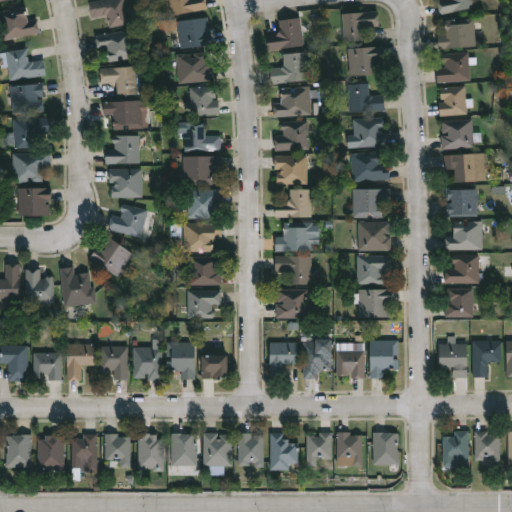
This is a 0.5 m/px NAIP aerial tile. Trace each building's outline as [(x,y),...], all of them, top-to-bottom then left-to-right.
[(128,0),(131,14),(133,24),(111,28),(108,15),(94,18),(91,3),(104,0),(128,0)] [(208,0),(210,9),(175,17),(171,0),(208,0)] [(472,0),(474,7),(438,15),(435,0),(472,0)] [(28,8),(30,21),(40,19),(42,33),(4,38),(1,12),(14,10),(15,14),(19,13),(18,9),(28,8)] [(363,40),(342,42),(340,14),(376,11),(377,26),(362,27),(363,40)] [(210,29),(210,32),(215,32),(217,45),(184,50),(180,22),(211,18),(212,29),(210,29)] [(306,46),(269,52),(267,36),(277,35),(281,29),(279,21),(302,18),(306,46)] [(475,47),(438,49),(436,35),(445,35),(444,20),(473,18),(475,47)] [(135,30),(140,57),(111,62),(109,48),(101,49),(98,36),(135,30)] [(376,75),(349,77),(347,49),(376,46),(377,58),(375,58),(376,75)] [(31,50),(32,62),(46,60),(48,77),(13,81),(9,52),(31,50)] [(308,80),(270,83),(269,68),(280,67),(283,65),(282,55),(313,52),(314,65),(307,66),(308,80)] [(468,52),(468,58),(474,57),(474,65),(469,65),(470,80),(436,83),(434,68),(444,67),(443,62),(441,63),(441,54),(468,52)] [(208,53),(209,63),(212,62),(213,67),(219,67),(221,80),(182,85),(179,56),(193,54),(194,59),(196,58),(196,54),(208,53)] [(144,66),(146,94),(119,96),(119,83),(103,83),(103,68),(144,66)] [(44,98),(44,100),(46,100),(47,113),(15,115),(13,85),(45,83),(46,98),(44,98)] [(366,83),(367,96),(382,95),(383,110),(347,113),(345,85),(366,83)] [(214,99),(215,100),(220,99),(221,113),(195,116),(192,87),(217,85),(218,98),(214,99)] [(309,86),(309,90),(317,89),(317,98),(310,99),(311,115),(272,118),(271,104),(279,103),(278,89),(309,86)] [(464,86),(465,99),(472,99),(472,107),(466,108),(466,115),(438,116),(437,102),(442,102),(442,99),(438,100),(438,88),(464,86)] [(143,101),(143,109),(147,109),(147,114),(144,114),(144,129),(117,130),(117,116),(107,116),(107,102),(143,101)] [(379,130),(379,132),(386,132),(387,146),(354,148),(352,119),(382,117),(383,129),(379,130)] [(39,136),(39,148),(17,149),(17,145),(12,145),(11,130),(16,130),(16,120),(53,119),(54,134),(39,136)] [(472,119),(473,133),(480,133),(480,141),(473,142),(473,147),(440,149),(440,136),(446,136),(446,133),(441,133),(440,121),(472,119)] [(311,150),(278,151),(277,136),(286,136),(285,125),(286,122),(307,121),(307,132),(310,139),(311,150)] [(208,123),(208,136),(224,136),(224,151),(189,152),(188,123),(208,123)] [(142,165),(108,164),(108,150),(116,150),(117,136),(142,136),(142,165)] [(380,151),(381,166),(387,166),(388,180),(350,182),(349,154),(362,153),(363,157),(367,157),(367,152),(380,151)] [(45,183),(17,183),(16,154),(53,153),(53,168),(47,168),(47,172),(45,172),(45,183)] [(485,153),(487,181),(453,183),(451,181),(450,177),(453,175),(453,170),(443,171),(442,156),(485,153)] [(216,185),(187,186),(187,157),(225,156),(225,170),(216,170),(216,185)] [(306,167),(306,184),(280,184),(280,173),(285,173),(285,170),(278,170),(278,156),(311,156),(306,161),(306,167)] [(145,181),(145,197),(115,197),(114,185),(116,185),(116,183),(111,183),(111,168),(145,168),(145,181)] [(476,187),(477,216),(443,216),(443,203),(450,204),(450,199),(444,199),(444,188),(472,189),(472,187),(476,187)] [(48,203),(48,205),(53,205),(53,214),(21,215),(20,189),(54,188),(54,202),(48,203)] [(218,217),(192,218),(192,189),(223,188),(222,217),(218,217)] [(311,216),(276,216),(276,202),(293,202),(293,189),(311,189),(311,216)] [(380,206),(380,217),(370,217),(370,213),(366,213),(366,217),(352,217),(351,190),(388,189),(389,203),(380,203),(380,206)] [(150,212),(143,237),(111,229),(114,214),(123,217),(125,211),(122,210),(123,205),(127,204),(150,210),(150,212)] [(481,221),(481,250),(445,250),(443,248),(443,239),(445,237),(451,236),(451,222),(462,222),(462,227),(466,227),(466,221),(481,221)] [(217,236),(217,252),(207,252),(207,247),(203,247),(203,252),(187,252),(187,222),(223,223),(223,236),(217,236)] [(311,225),(312,251),(273,252),(273,237),(281,237),(280,223),(291,223),(291,227),(300,226),(300,222),(311,222),(311,225)] [(383,232),(383,237),(390,236),(390,250),(357,250),(357,222),(388,222),(388,232),(383,232)] [(110,235),(135,252),(119,276),(92,257),(100,246),(105,250),(106,247),(103,245),(110,235)] [(311,256),(311,284),(288,283),(289,270),(278,270),(278,267),(275,267),(275,255),(311,256)] [(381,270),(381,276),(384,278),(383,284),(357,284),(356,255),(389,255),(389,270),(381,270)] [(478,256),(478,284),(444,284),(444,269),(453,269),(453,264),(451,264),(450,261),(450,258),(452,255),(478,256)] [(223,256),(223,267),(218,267),(218,270),(224,270),(224,285),(192,285),(192,265),(181,265),(181,256),(223,256)] [(24,301),(0,301),(0,279),(8,279),(8,264),(23,264),(24,301)] [(77,271),(78,275),(80,275),(80,273),(91,271),(93,288),(96,287),(98,302),(67,306),(63,268),(77,266),(77,271)] [(43,268),(43,278),(49,277),(50,275),(55,275),(57,277),(57,302),(28,303),(28,269),(43,268)] [(308,288),(308,317),(278,317),(278,303),(285,304),(285,301),(280,301),(280,288),(308,288)] [(472,288),(472,318),(443,317),(444,303),(450,303),(450,301),(446,301),(446,288),(472,288)] [(224,302),(224,304),(215,304),(214,310),(217,312),(217,315),(215,317),(190,317),(191,289),(224,290),(224,302)] [(386,301),(386,305),(390,305),(390,316),(359,316),(359,289),(392,289),(392,301),(386,301)] [(180,338),(180,342),(191,342),(191,338),(196,338),(196,344),(199,344),(198,379),(183,379),(183,371),(178,370),(178,368),(169,367),(169,361),(175,361),(175,355),(168,355),(169,341),(172,341),(172,337),(180,338)] [(305,378),(302,378),(302,340),(312,340),(312,338),(330,338),(330,370),(319,370),(319,373),(316,373),(316,378),(305,378)] [(164,339),(165,379),(136,378),(135,347),(154,346),(154,339),(164,339)] [(374,377),(369,377),(368,340),(398,340),(397,370),(383,370),(383,377),(374,377)] [(476,376),(471,376),(472,341),(500,341),(500,363),(486,363),(486,377),(476,376)] [(287,378),(273,378),(273,342),(301,342),(301,364),(287,364),(287,378)] [(79,380),(70,380),(70,344),(96,343),(96,364),(84,364),(84,380),(79,380)] [(466,343),(466,377),(451,377),(451,368),(439,368),(439,343),(466,343)] [(29,363),(30,380),(10,381),(10,363),(3,363),(3,345),(30,345),(31,363),(29,363)] [(131,346),(131,379),(116,380),(115,370),(110,370),(110,373),(103,373),(102,346),(131,346)] [(363,350),(363,378),(350,378),(350,372),(347,372),(347,376),(335,376),(335,349),(363,350)] [(64,352),(64,380),(49,380),(49,374),(35,374),(35,352),(64,352)] [(224,375),(224,379),(208,378),(208,354),(233,354),(233,375),(224,375)] [(467,430),(467,463),(458,463),(458,465),(441,466),(441,435),(453,435),(453,430),(467,430)] [(490,434),(500,433),(499,465),(489,464),(489,454),(482,454),(482,460),(472,459),(473,430),(486,430),(486,434),(490,434)] [(348,431),(348,434),(360,434),(360,464),(350,464),(350,455),(342,455),(342,457),(335,457),(335,431),(348,431)] [(381,431),(397,432),(397,464),(371,463),(371,431),(381,431)] [(197,433),(196,465),(174,465),(175,432),(197,433)] [(250,438),(252,438),(253,435),(262,435),(261,466),(252,466),(252,461),(246,461),(246,466),(236,466),(237,432),(250,433),(250,438)] [(331,432),(331,458),(322,458),(322,455),(316,455),(316,466),(305,465),(305,436),(319,436),(319,432),(331,432)] [(64,433),(64,436),(68,436),(68,469),(42,469),(42,439),(48,439),(48,434),(64,433)] [(121,434),(121,437),(133,437),(133,468),(123,468),(123,459),(117,459),(117,461),(107,461),(107,433),(121,434)] [(153,433),(153,434),(159,434),(159,439),(166,439),(166,468),(141,467),(141,433),(153,433)] [(217,433),(217,439),(219,439),(219,435),(231,435),(230,465),(221,466),(221,475),(206,475),(206,466),(201,466),(201,433),(217,433)] [(295,451),(295,463),(286,463),(286,470),(267,470),(268,433),(282,433),(282,439),(286,439),(286,443),(293,443),(293,451),(295,451)] [(34,467),(9,466),(10,435),(15,434),(34,434),(34,467)] [(99,434),(99,472),(83,471),(83,468),(74,467),(75,440),(77,437),(85,438),(86,434),(99,434)]
